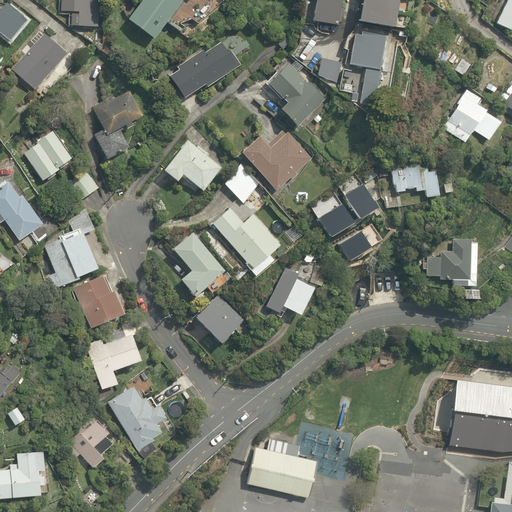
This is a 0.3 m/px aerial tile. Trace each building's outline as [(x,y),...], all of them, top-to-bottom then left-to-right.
[(62,26),(90,29),(93,0),(53,0),(53,9),(64,10),(62,26)] [(194,23),(217,0),(130,0),(117,18),(145,40),(159,21),(175,33),(186,18),(194,23)] [(511,0),(501,0),(490,25),(506,32),(510,22),(511,22),(511,0)] [(14,33),(9,27),(0,33),(0,38),(3,42),(14,33)] [(60,53),(38,34),(7,70),(29,89),(60,53)] [(176,69),(164,76),(178,97),(200,83),(202,87),(234,67),(215,37),(173,64),(176,69)] [(469,62),(458,57),(451,71),(461,76),(469,62)] [(284,62),(262,87),(279,102),(272,109),(295,129),(323,97),(284,62)] [(347,67),(329,64),(327,80),(332,81),(331,90),(351,93),(354,74),(355,71),(346,70),(347,67)] [(377,71),(360,69),(360,75),(354,74),(351,93),(349,105),(371,109),(377,71)] [(506,102),(499,112),(511,119),(511,77),(499,97),(506,102)] [(119,130),(127,126),(125,121),(137,115),(124,90),(104,101),(103,98),(87,106),(100,131),(89,137),(101,159),(124,147),(114,127),(117,125),(119,130)] [(476,97),(464,90),(441,129),(462,142),(469,129),(485,139),(496,122),(480,112),(482,109),(473,103),(476,97)] [(205,109),(194,98),(176,118),(188,129),(205,109)] [(252,135),(234,153),(270,191),(308,155),(280,126),(261,144),(252,135)] [(49,129),(32,141),(33,143),(19,153),(37,179),(68,157),(49,129)] [(181,140),(157,171),(172,183),(177,176),(198,191),(216,167),(181,140)] [(511,152),(500,172),(511,178),(511,152)] [(391,162),(390,190),(420,191),(420,195),(434,196),(435,164),(391,162)] [(263,191),(236,165),(218,184),(245,210),(263,191)] [(90,192),(79,178),(68,186),(79,201),(90,192)] [(0,220),(0,221),(14,240),(37,224),(17,195),(13,198),(2,181),(0,182),(0,220)] [(72,230),(56,236),(36,254),(48,288),(76,277),(75,274),(91,268),(78,235),(95,229),(87,209),(67,217),(72,230)] [(278,244),(251,214),(240,224),(237,220),(217,238),(251,276),(269,259),(266,256),(278,244)] [(170,281),(185,297),(222,270),(187,231),(166,250),(183,269),(170,281)] [(473,241),(448,238),(447,249),(438,248),(437,256),(423,255),(421,277),(435,278),(435,282),(468,285),(473,241)] [(295,274),(283,267),(260,305),(271,312),(275,304),(292,314),(308,288),(292,279),(295,274)] [(115,314),(99,275),(69,287),(84,327),(115,314)] [(239,321),(217,293),(188,316),(209,344),(239,321)] [(133,362),(125,336),(99,343),(97,338),(84,342),(98,388),(111,384),(107,370),(133,362)] [(0,368),(0,388),(14,369),(5,362),(0,368)] [(139,401),(132,387),(106,401),(131,449),(149,440),(147,438),(156,433),(152,424),(160,420),(148,396),(139,401)] [(420,402),(386,397),(382,424),(416,429),(420,402)] [(22,418),(16,407),(3,414),(9,426),(22,418)] [(105,431),(90,417),(65,444),(68,447),(65,450),(75,459),(78,456),(89,465),(109,444),(100,436),(105,431)] [(495,431),(420,420),(416,449),(491,459),(495,431)] [(267,450),(255,448),(246,485),(307,499),(316,462),(296,457),(299,447),(269,440),(267,450)] [(39,484),(38,475),(33,476),(32,471),(39,471),(38,451),(14,453),(14,463),(7,464),(8,468),(0,468),(0,497),(34,495),(33,485),(39,484)] [(493,498),(491,511),(511,511),(511,462),(509,462),(504,499),(493,498)]
